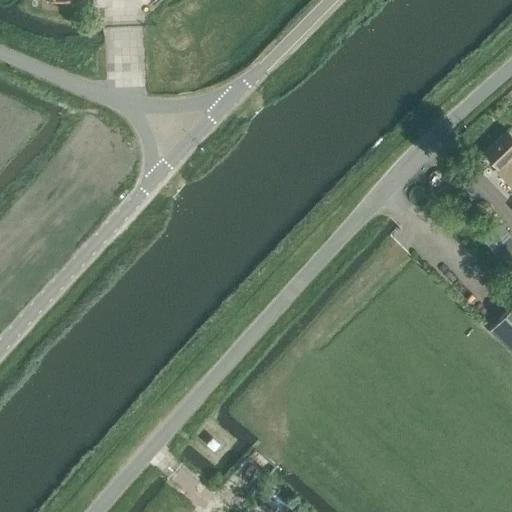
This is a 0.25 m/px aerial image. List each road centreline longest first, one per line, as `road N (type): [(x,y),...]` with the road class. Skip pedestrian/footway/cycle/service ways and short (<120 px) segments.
road 1 (tertiary): [(95,511),(385,187),(511,67)]
road 2 (unclassified): [(0,354),(153,184)]
road 3 (unknown): [(385,187),(503,298)]
road 4 (unclassified): [(132,106),(0,50)]
road 5 (unclassified): [(238,94),(336,0)]
road 6 (unclassified): [(153,184),(238,94)]
